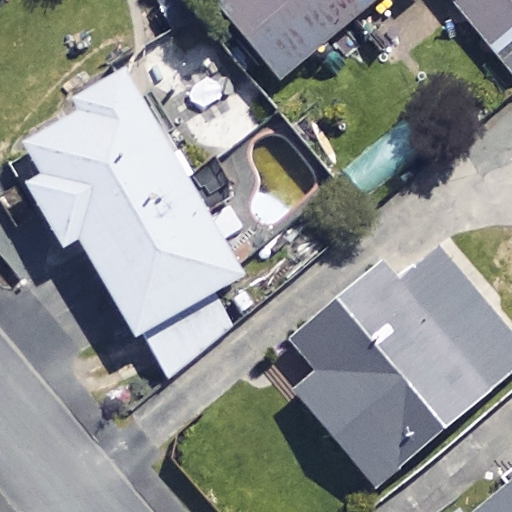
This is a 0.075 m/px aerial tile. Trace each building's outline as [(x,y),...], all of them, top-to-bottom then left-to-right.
[(419,0),(236,0),(225,9),(288,85),(389,0),(418,0),(419,1),(419,0)] [(511,0),(468,0),(460,6),(511,74),(511,0)] [(284,119),(190,175),(136,85),(33,148),(53,182),(35,193),(73,255),(88,247),(166,377),(241,332),(221,300),(254,280),(240,258),(334,202),(284,119)] [(511,383),(511,336),(445,257),(405,290),(392,274),(304,348),(326,374),(300,397),(381,494),(511,383)] [(511,511),(511,503),(501,511),(511,511)]
